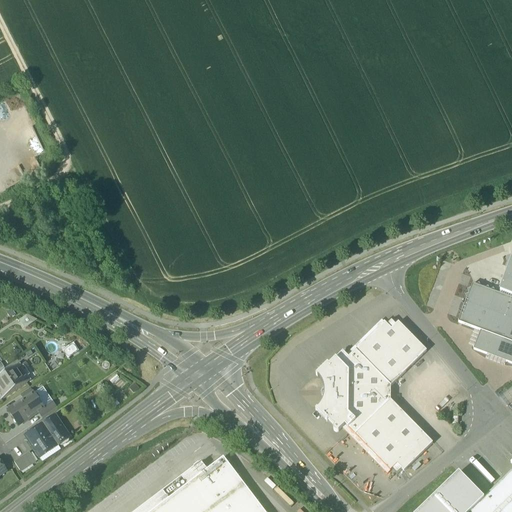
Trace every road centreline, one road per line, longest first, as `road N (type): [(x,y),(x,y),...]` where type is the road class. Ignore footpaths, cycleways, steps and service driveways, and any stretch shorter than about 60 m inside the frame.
road 1 (residential): [(383,511),(497,416),(377,267)]
road 2 (track): [(0,12),(73,158)]
road 3 (primary): [(138,329),(0,263)]
road 4 (tertiary): [(15,511),(136,419)]
road 5 (primary): [(281,320),(204,338),(138,329)]
road 6 (primary): [(377,267),(511,214)]
road 7 (tertiary): [(136,419),(191,412),(260,426)]
